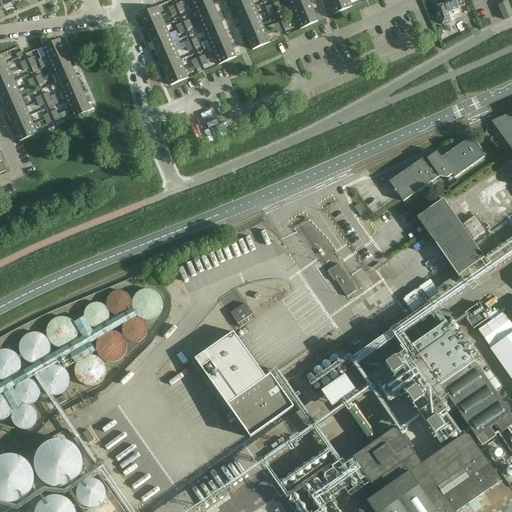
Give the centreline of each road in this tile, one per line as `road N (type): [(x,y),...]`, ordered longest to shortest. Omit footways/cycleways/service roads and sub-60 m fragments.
road 1 (secondary): [(0,307),(511,87)]
road 2 (unclassified): [(175,190),(352,115)]
road 3 (unclassified): [(175,190),(146,118),(123,11)]
road 4 (residential): [(352,115),(511,23)]
road 5 (unknown): [(183,491),(210,457),(232,451),(260,485),(235,511)]
